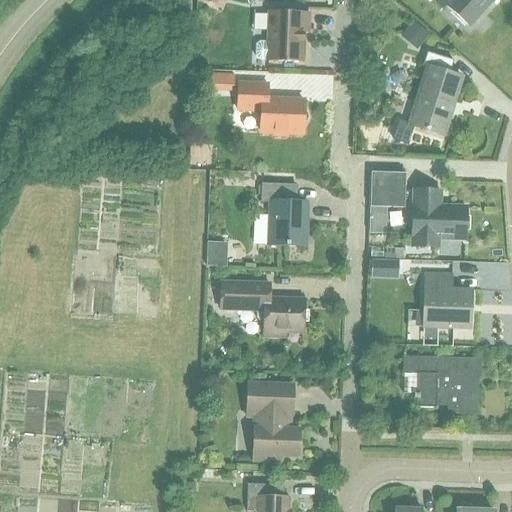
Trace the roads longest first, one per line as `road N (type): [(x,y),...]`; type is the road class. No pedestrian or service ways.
road 1 (residential): [(344,472),(358,175),(338,164),(345,0)]
road 2 (residential): [(344,472),(511,475)]
